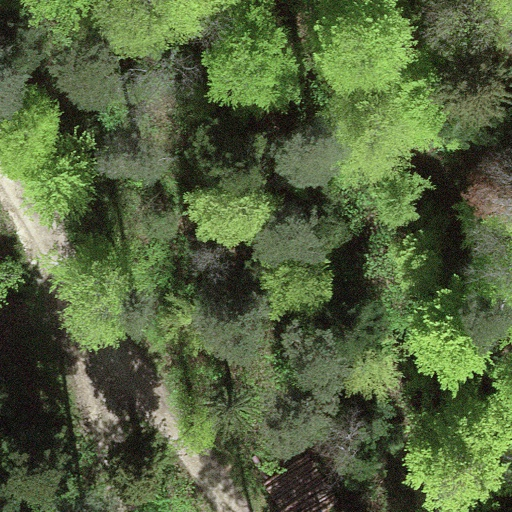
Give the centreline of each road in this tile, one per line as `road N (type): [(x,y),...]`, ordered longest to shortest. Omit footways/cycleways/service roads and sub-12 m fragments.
road 1 (track): [(237,511),(105,329),(0,161)]
road 2 (track): [(105,329),(147,511)]
